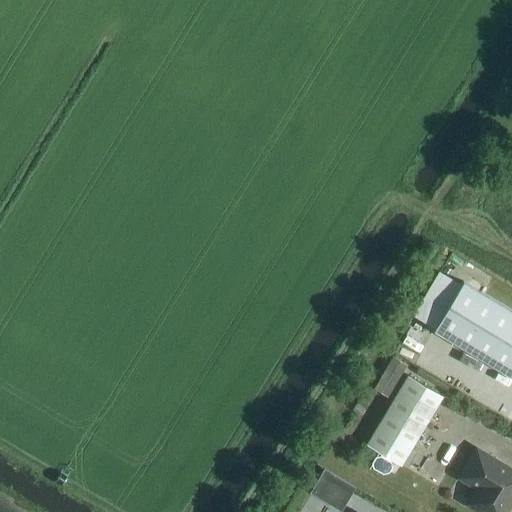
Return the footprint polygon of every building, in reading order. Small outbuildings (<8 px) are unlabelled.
[(436,329),(511,376),(511,309),(466,280),(436,329)] [(392,355),(373,388),(388,397),(407,364),(392,355)] [(406,467),(446,398),(409,377),(369,446),(406,467)] [(461,409),(455,419),(475,430),(481,420),(461,409)] [(505,444),(509,434),(491,428),(487,438),(505,444)] [(478,511),(510,511),(511,510),(511,467),(477,448),(459,479),(477,490),(468,506),(478,511)] [(315,486),(312,490),(339,506),(341,502),(348,489),(322,474),(315,486)]
